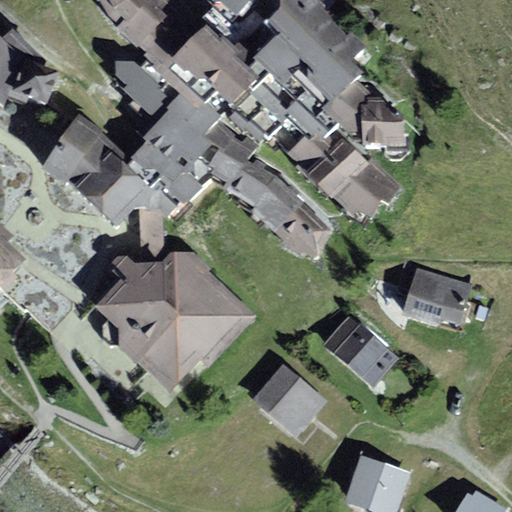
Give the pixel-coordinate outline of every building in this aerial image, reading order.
[(104,0),(128,36),(155,61),(161,79),(187,105),(180,115),(162,100),(166,94),(141,72),(119,73),(120,88),(131,96),(130,105),(163,133),(132,177),(76,120),(43,168),(68,183),(117,225),(142,209),(142,246),(158,244),(157,222),(173,210),(182,217),(202,196),(196,189),(207,174),(236,193),(232,200),(261,216),(257,222),(289,251),(287,258),(321,269),(334,241),(304,216),(278,187),(247,174),(214,146),(228,128),(179,82),(191,59),(156,18),(150,22),(135,0),(104,0)] [(214,0),(240,22),(255,0),(276,0),(289,11),(276,30),(287,39),(263,65),(292,91),(305,76),(344,109),(335,117),(369,143),(379,138),(381,154),(417,147),(415,114),(381,113),(360,93),(367,85),(359,73),(365,50),(310,0),(214,0)] [(215,43),(192,75),(228,101),(308,174),(303,180),(318,190),(322,186),(365,227),(369,221),(384,229),(406,200),(303,112),(296,118),(215,43)] [(0,106),(6,111),(37,107),(56,115),(67,83),(37,70),(13,45),(0,53),(0,106)] [(0,299),(28,269),(6,245),(9,241),(0,231),(0,299)] [(213,377),(252,326),(173,255),(158,271),(158,244),(142,246),(143,273),(123,262),(113,274),(117,282),(127,290),(103,317),(125,335),(126,356),(179,399),(202,370),(213,377)] [(480,295),(424,280),(413,321),(469,335),(480,295)] [(399,367),(346,327),(325,355),(378,395),(399,367)] [(337,410),(291,373),(263,409),(309,446),(337,410)] [(403,511),(413,481),(367,466),(353,507),(367,511),(403,511)]
